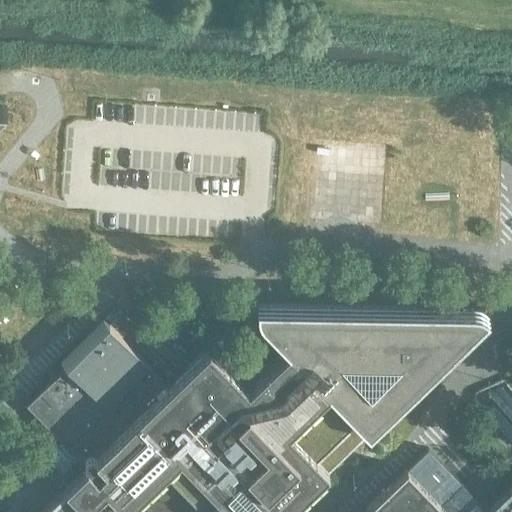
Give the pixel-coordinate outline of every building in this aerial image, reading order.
[(442,336),(458,310),(256,307),(257,309),(257,312),(258,314),(261,319),(288,346),(281,352),(317,389),(282,423),(326,469),(327,470),(391,408),(389,405),(436,359),(450,345),(446,341),(442,336)] [(481,311),(458,310),(442,336),(446,341),(450,345),(483,313),(481,311)] [(119,312),(108,323),(129,344),(139,333),(119,312)] [(210,511),(292,511),(287,507),(302,493),(326,469),(282,423),(317,389),(281,352),(248,385),(208,344),(194,358),(187,364),(167,383),(148,364),(129,344),(108,323),(107,324),(34,395),(26,402),(55,432),(62,440),(79,457),(82,460),(85,463),(105,484),(131,511),(159,511),(166,506),(170,511),(200,511),(206,507),(210,511)] [(187,364),(148,364),(167,383),(187,364)] [(79,457),(62,440),(56,446),(55,447),(54,448),(51,451),(45,457),(62,474),(79,457)] [(427,450),(409,469),(450,511),(465,511),(477,501),(427,450)] [(210,511),(206,507),(200,511),(170,511),(166,506),(159,511),(131,511),(85,463),(66,482),(64,483),(57,490),(34,511),(210,511)] [(360,511),(511,511),(511,483),(497,498),(482,511),(449,511),(407,468),(360,511)]
